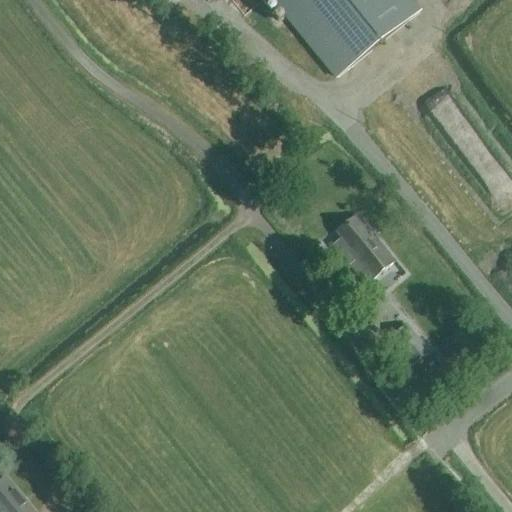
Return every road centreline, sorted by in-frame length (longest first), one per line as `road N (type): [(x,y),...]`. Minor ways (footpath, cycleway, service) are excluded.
road 1 (unclassified): [(348,340),(183,130),(93,70),(35,0)]
road 2 (track): [(246,210),(4,414),(10,435),(59,500)]
